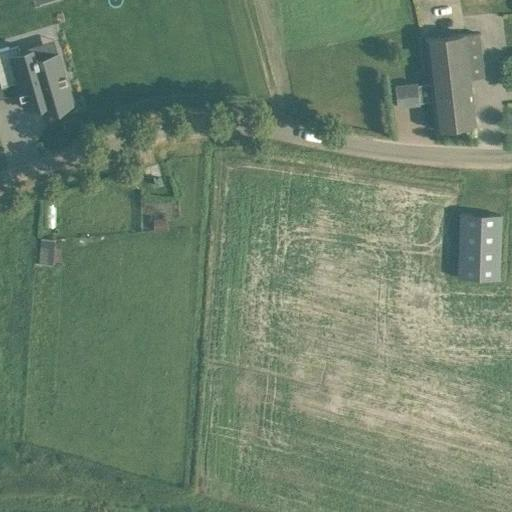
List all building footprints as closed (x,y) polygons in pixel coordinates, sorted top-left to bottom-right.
[(3,0),(8,18),(55,6),(53,0),(3,0)] [(425,37),(430,78),(430,82),(431,83),(470,78),(464,32),(425,37)] [(20,52),(18,43),(0,47),(0,81),(1,85),(16,80),(24,107),(42,101),(45,110),(73,102),(58,52),(35,59),(32,48),(20,52)] [(475,123),(470,78),(431,83),(430,82),(416,84),(416,82),(395,84),(398,106),(419,104),(419,101),(433,100),(436,128),(475,123)] [(461,214),(457,277),(498,279),(502,216),(461,214)]
